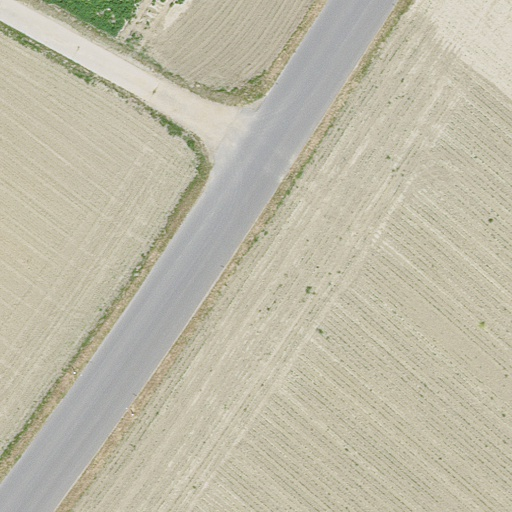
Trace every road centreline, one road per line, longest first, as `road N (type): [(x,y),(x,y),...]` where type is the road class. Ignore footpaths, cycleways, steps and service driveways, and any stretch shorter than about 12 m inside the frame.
road 1 (tertiary): [(364,0),(17,511)]
road 2 (track): [(262,158),(0,12)]
